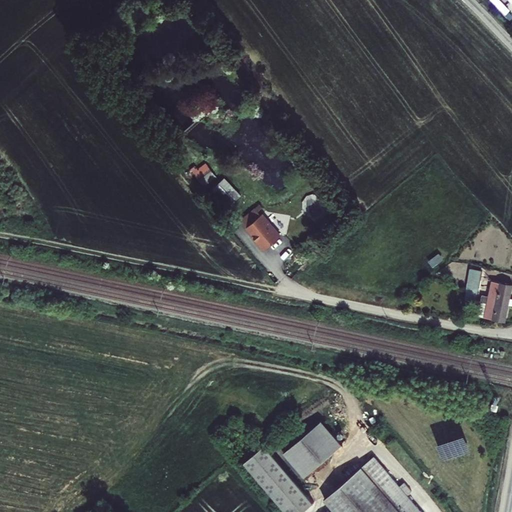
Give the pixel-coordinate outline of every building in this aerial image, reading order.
[(197,161),(190,168),(199,179),(207,173),(197,161)] [(220,171),(208,181),(212,185),(214,183),(227,198),(237,189),(220,171)] [(253,232),(262,241),(278,226),(260,205),(258,206),(252,200),(239,211),(245,218),(244,219),(254,231),(253,232)] [(510,270),(488,266),(486,282),(480,281),(477,302),(503,307),(510,270)] [(320,422),(284,454),(304,477),(340,446),(320,422)] [(263,446),(242,464),(284,511),(302,511),(313,503),(263,446)] [(373,457),(324,500),(334,511),(420,511),(406,496),(411,492),(403,483),(399,487),(373,457)]
